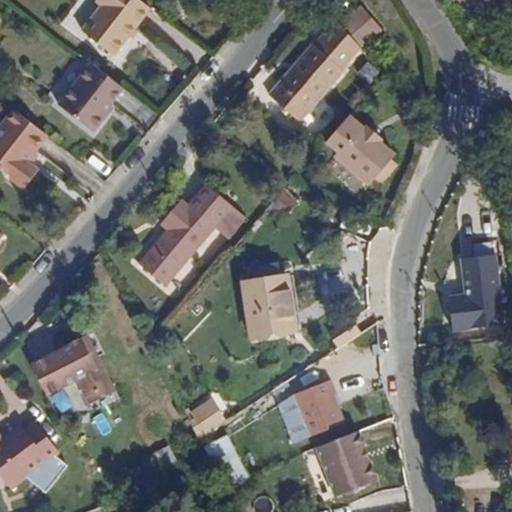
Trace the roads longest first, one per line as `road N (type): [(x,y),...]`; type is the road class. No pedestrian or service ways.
road 1 (residential): [(477,78),(414,222),(399,290),(426,511)]
road 2 (residential): [(292,0),(0,334)]
